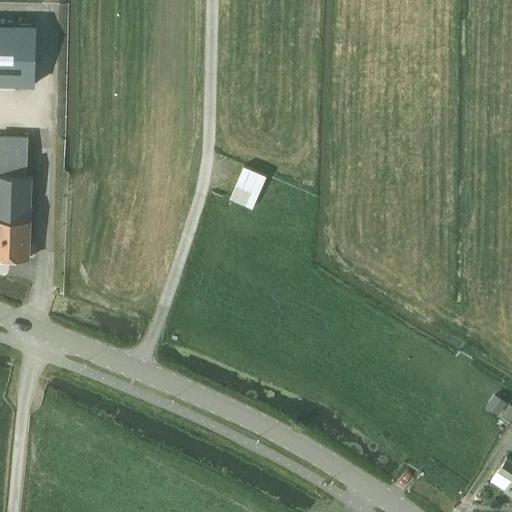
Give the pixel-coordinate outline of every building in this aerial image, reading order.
[(35,24),(0,22),(0,82),(33,84),(34,61),(35,24)] [(0,259),(28,260),(31,177),(26,177),(27,139),(0,138),(0,259)] [(230,197),(251,206),(264,174),(242,165),(230,197)] [(485,407),(496,414),(505,402),(494,394),(485,407)] [(509,419),(511,413),(511,406),(508,404),(501,414),(509,419)] [(511,460),(506,456),(490,479),(511,493),(511,460)]
